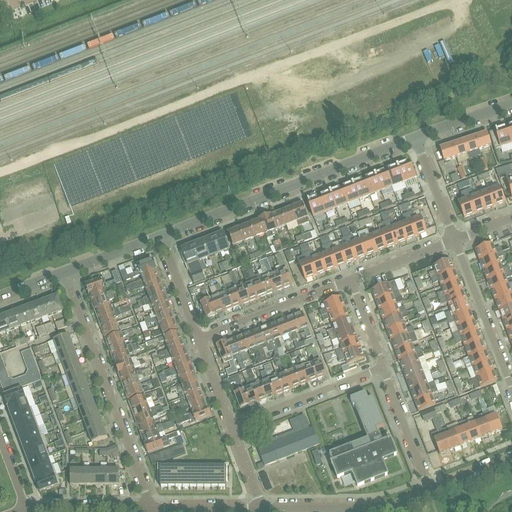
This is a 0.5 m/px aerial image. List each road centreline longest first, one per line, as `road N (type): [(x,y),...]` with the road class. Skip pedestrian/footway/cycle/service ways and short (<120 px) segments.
road 1 (unclassified): [(411,140),(156,236)]
road 2 (residential): [(150,507),(65,272)]
road 3 (residential): [(427,490),(384,505),(258,506)]
road 4 (residential): [(229,424),(381,366)]
road 5 (residential): [(199,338),(348,280)]
road 6 (residential): [(511,385),(453,239)]
road 7 (residential): [(427,490),(381,366)]
road 8 (residential): [(150,507),(24,508)]
